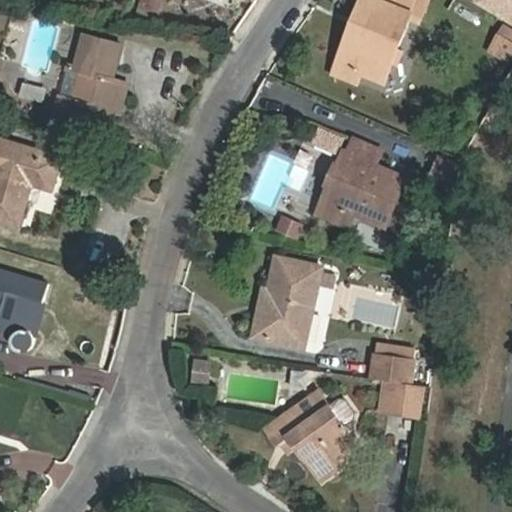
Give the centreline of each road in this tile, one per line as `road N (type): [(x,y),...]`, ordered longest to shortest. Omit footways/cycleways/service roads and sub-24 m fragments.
road 1 (residential): [(292,0),(245,65),(185,185),(144,347),(145,430)]
road 2 (residential): [(145,430),(263,511)]
